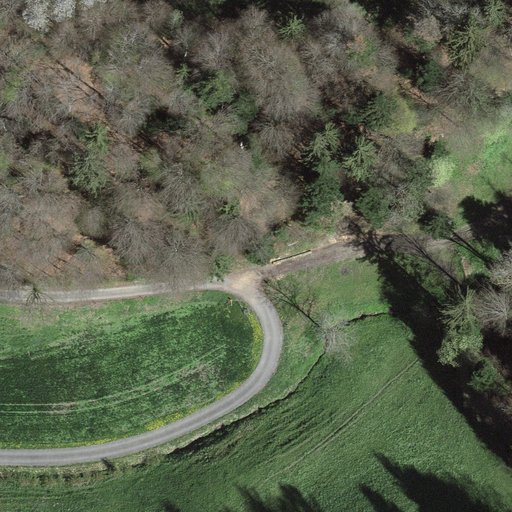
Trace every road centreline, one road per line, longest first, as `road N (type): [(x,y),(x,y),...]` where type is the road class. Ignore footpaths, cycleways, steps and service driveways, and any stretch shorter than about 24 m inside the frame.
road 1 (track): [(0,457),(104,451),(194,420),(254,383),(273,338),(262,305),(212,282),(0,294)]
road 2 (track): [(241,289),(323,253),(462,234),(511,204)]
